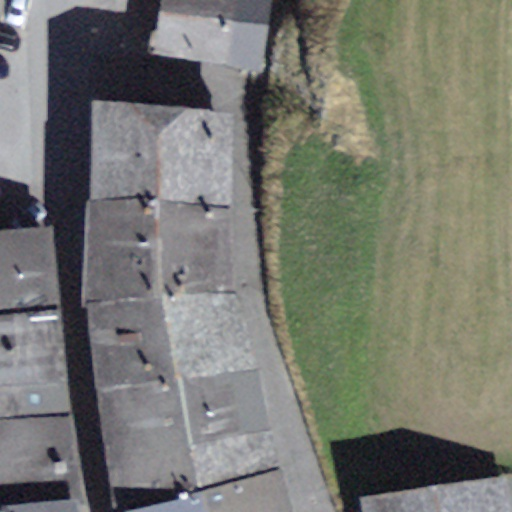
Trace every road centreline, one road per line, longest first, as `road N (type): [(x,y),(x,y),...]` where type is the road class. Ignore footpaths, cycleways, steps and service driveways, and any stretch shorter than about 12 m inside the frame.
road 1 (residential): [(314,511),(257,321),(235,105),(49,96)]
road 2 (residential): [(104,511),(63,250),(49,96)]
